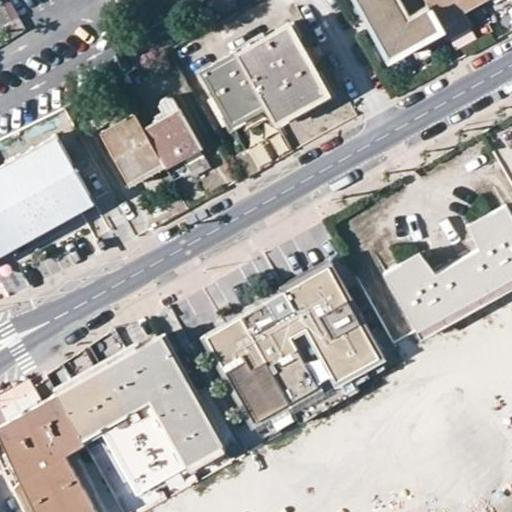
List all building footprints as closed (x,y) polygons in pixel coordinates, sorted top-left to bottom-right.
[(215,0),(221,15),(254,3),(253,0),(215,0)] [(358,0),(389,57),(410,45),(442,27),(430,4),(406,17),(396,0),(358,0)] [(427,0),(430,4),(442,27),(447,35),(472,21),(465,9),(480,0),(427,0)] [(203,68),(231,120),(265,103),(271,113),(274,118),(326,89),(289,21),(203,68)] [(274,118),(278,124),(329,95),(326,89),(274,118)] [(163,110),(164,114),(145,126),(155,144),(163,158),(166,164),(186,152),(200,144),(177,101),(163,110)] [(65,108),(41,119),(48,135),(72,125),(65,108)] [(136,111),(101,131),(127,177),(147,167),(163,158),(155,144),(145,126),(136,111)] [(280,155),(291,149),(278,124),(274,118),(271,113),(261,118),(265,130),(280,155)] [(0,250),(56,219),(93,199),(57,132),(0,163),(0,250)] [(257,133),(243,141),(253,158),(266,150),(257,133)] [(253,158),(259,167),(271,160),(266,150),(253,158)] [(166,164),(163,158),(147,167),(127,177),(131,183),(166,164)] [(511,214),(505,203),(469,223),(479,245),(462,255),(434,271),(419,251),(384,271),(416,327),(511,272),(511,214)] [(331,260),(327,262),(374,348),(379,346),(331,260)] [(204,329),(252,416),(286,397),(298,420),(328,403),(319,388),(335,379),(332,372),(345,364),(374,348),(327,262),(237,312),(204,329)] [(511,272),(416,327),(421,335),(511,283),(511,272)] [(204,329),(200,332),(247,419),(252,416),(204,329)] [(101,422),(136,485),(219,441),(160,332),(140,343),(56,390),(74,422),(81,434),(101,422)] [(358,387),(345,364),(332,372),(335,379),(319,388),(328,403),(358,387)] [(31,381),(27,374),(0,389),(0,406),(16,397),(35,386),(31,381)] [(75,511),(92,503),(69,460),(63,450),(83,440),(81,434),(74,422),(56,390),(42,398),(35,386),(16,397),(0,406),(0,408),(5,419),(0,422),(0,436),(35,511),(75,511)] [(282,410),(258,421),(264,434),(288,424),(282,410)] [(63,450),(69,460),(89,449),(83,440),(63,450)] [(282,511),(275,501),(266,498),(261,511),(254,511),(252,503),(238,498),(251,489),(239,472),(157,498),(160,511),(282,511)] [(97,511),(92,503),(75,511),(97,511)]
